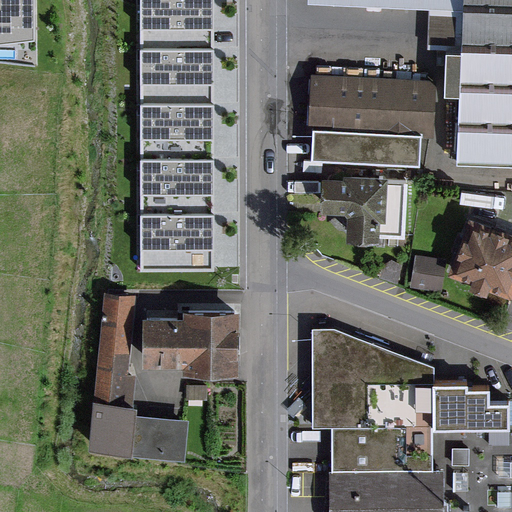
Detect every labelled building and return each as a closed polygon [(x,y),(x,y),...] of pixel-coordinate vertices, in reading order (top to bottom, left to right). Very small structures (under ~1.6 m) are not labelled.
[(35,0),(0,0),(0,42),(36,37),(35,0)] [(215,0),(138,0),(139,27),(216,25),(215,0)] [(511,156),(511,0),(380,0),(463,3),(457,155),(511,156)] [(215,39),(138,41),(139,80),(216,79),(215,39)] [(433,86),(316,80),(314,128),(383,131),(381,166),(418,168),(420,133),(431,134),(433,86)] [(213,92),(137,94),(138,134),(214,132),(213,92)] [(214,148),(137,149),(138,189),(215,187),(214,148)] [(347,175),(325,174),(324,203),(353,205),(352,231),(402,233),(405,175),(347,172),(347,175)] [(216,206),(139,208),(140,248),(217,246),(216,206)] [(511,275),(511,236),(477,224),(461,267),(509,284),(511,275)] [(445,285),(448,254),(416,251),(413,282),(445,285)] [(133,296),(106,294),(91,444),(182,453),(185,419),(122,412),(133,296)] [(240,309),(191,310),(191,317),(148,319),(149,355),(192,353),(192,363),(241,362),(240,309)] [(435,364),(336,326),(314,327),(314,423),(333,422),(431,422),(507,420),(506,399),(488,400),(487,384),(467,384),(467,379),(435,380),(435,364)] [(431,422),(333,422),(333,511),(441,511),(441,468),(432,468),(431,422)]
